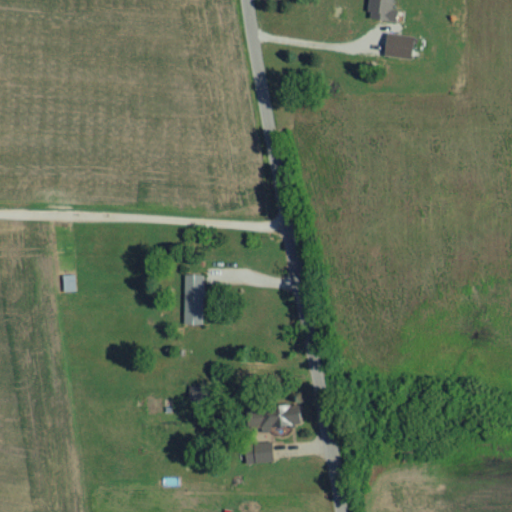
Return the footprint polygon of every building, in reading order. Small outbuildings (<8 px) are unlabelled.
[(395,30),(395,0),(373,0),(373,30),(395,30)] [(205,285),(186,285),(186,334),(205,334),(205,285)] [(66,301),(77,301),(77,286),(66,286),(66,301)] [(144,408),(144,432),(173,432),(173,423),(161,423),(161,408),(144,408)] [(304,415),(256,416),(257,438),(304,437),(304,415)] [(247,474),(277,472),(276,453),(246,454),(247,474)]
